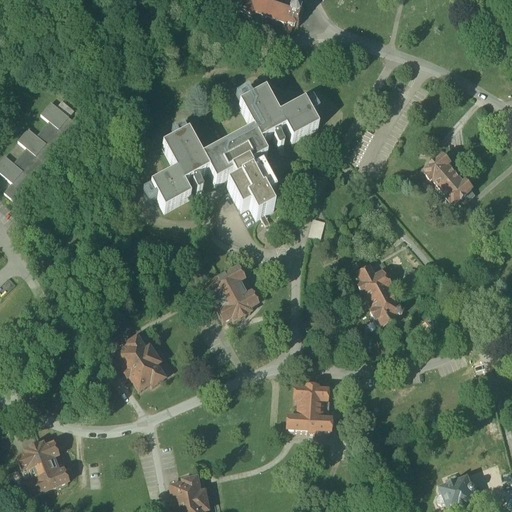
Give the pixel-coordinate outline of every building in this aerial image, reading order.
[(282,33),(289,36),(291,31),(294,29),(295,28),(296,29),(298,29),(297,26),(300,17),(302,16),(302,14),(299,15),(297,15),(301,5),(293,3),(292,3),(291,6),(282,3),(283,0),(281,0),(280,2),(274,0),(221,0),(222,2),(221,3),(222,4),(223,3),(224,3),(222,10),(234,15),(231,15),(232,17),(234,16),(237,18),(236,21),(238,21),(245,23),(244,24),(246,24),(247,21),(250,22),(251,25),(253,24),(252,21),(253,18),(261,21),(260,25),(262,25),(263,22),(272,25),(271,28),(273,29),(274,26),(283,29),(281,32),(282,33)] [(0,47),(2,45),(3,46),(9,39),(2,33),(0,35),(0,47)] [(192,182),(193,184),(192,185),(192,187),(197,194),(198,195),(199,195),(202,193),(203,192),(203,191),(199,183),(198,183),(196,183),(195,181),(208,174),(215,186),(232,178),(233,180),(235,183),(226,188),(240,214),(249,209),(256,222),(274,213),(267,200),(275,196),(261,169),(253,174),(251,171),(250,168),(266,159),(260,146),(273,139),(274,141),(274,142),(273,143),(278,151),(279,152),(280,152),(283,150),(283,149),(284,148),(279,140),(278,139),(277,139),(276,137),(285,133),(292,145),(318,132),(304,105),(278,119),(264,94),(238,108),(252,133),(201,160),(188,135),(161,149),(175,174),(150,188),(164,214),(190,200),(183,187),(192,182)] [(304,102),(310,115),(318,111),(312,98),(304,102)] [(61,104),(56,110),(68,121),(74,114),(61,104)] [(78,130),(68,121),(56,110),(50,106),(51,107),(41,118),(40,117),(40,118),(49,125),(36,140),(28,132),(27,133),(28,133),(18,144),(17,144),(26,151),(13,166),(4,159),(4,160),(5,160),(0,165),(0,176),(11,186),(4,195),(14,204),(78,130)] [(453,206),(455,209),(461,203),(462,204),(466,200),(466,199),(472,194),(471,193),(471,191),(469,188),(467,188),(465,186),(464,187),(449,170),(450,169),(449,167),(449,165),(447,163),(444,162),(443,161),(437,167),(437,166),(432,170),(433,170),(427,176),(429,178),(427,180),(431,185),(433,184),(449,201),(447,203),(451,208),(453,206)] [(312,221),(308,239),(321,241),(324,223),(312,221)] [(381,328),(382,330),(389,326),(390,328),(396,324),(403,320),(401,317),(402,317),(403,314),(401,311),(398,311),(387,291),(390,289),(386,283),(385,283),(381,275),(379,276),(375,269),(369,272),(369,271),(357,278),(358,280),(355,282),(358,288),(357,289),(362,297),(363,297),(373,313),(369,315),(377,330),(381,328)] [(251,296),(243,283),(237,271),(203,289),(210,301),(217,314),(223,326),(231,321),(233,325),(238,322),(239,323),(246,319),(245,318),(250,315),(249,312),(257,307),(251,296)] [(341,318),(346,328),(353,325),(349,315),(341,318)] [(140,339),(137,342),(136,341),(124,349),(125,352),(114,359),(121,368),(120,369),(124,375),(122,376),(126,382),(128,381),(132,386),(139,395),(150,388),(152,391),(164,383),(164,382),(168,379),(160,367),(149,351),(140,339)] [(308,437),(315,438),(315,436),(330,437),(331,424),(328,423),(329,406),(327,406),(328,394),(317,394),(317,391),(306,390),(306,393),(295,392),(294,404),(298,404),(297,421),(287,421),(287,434),(308,435),(308,437)] [(52,462),(57,460),(52,448),(43,451),(42,448),(37,450),(36,449),(29,452),(29,453),(24,455),(25,458),(16,462),(21,474),(26,472),(31,486),(26,488),(31,500),(41,497),(40,496),(57,489),(58,490),(67,486),(62,474),(57,476),(52,462)] [(476,511),(481,510),(475,496),(476,495),(477,493),(472,480),(469,482),(469,480),(449,488),(448,485),(440,489),(441,491),(440,492),(442,498),(439,499),(437,503),(438,507),(443,509),(446,508),(447,511),(476,511)] [(207,511),(204,495),(201,481),(197,482),(197,481),(182,484),(183,487),(169,489),(172,501),(171,501),(173,508),(170,509),(170,511),(207,511)]
